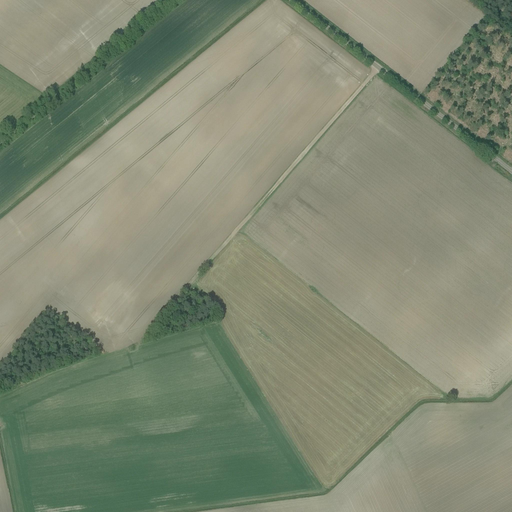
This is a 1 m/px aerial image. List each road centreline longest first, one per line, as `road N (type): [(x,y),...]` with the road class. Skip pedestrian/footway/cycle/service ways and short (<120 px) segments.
road 1 (unclassified): [(511,171),(291,0)]
road 2 (track): [(173,0),(0,144)]
